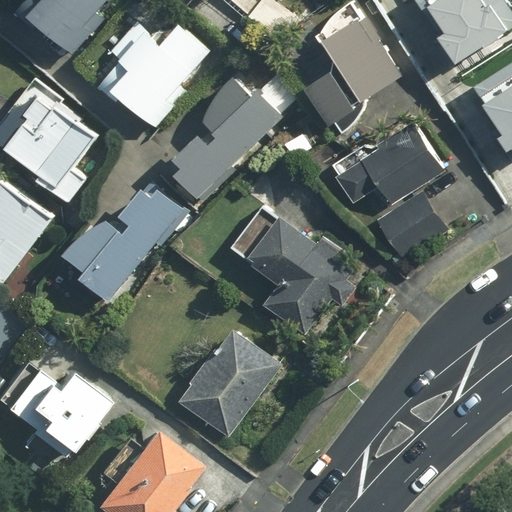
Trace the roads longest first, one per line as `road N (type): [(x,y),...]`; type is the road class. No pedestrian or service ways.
road 1 (secondary): [(301,511),(426,365),(511,298)]
road 2 (secondary): [(511,383),(438,441),(371,511)]
